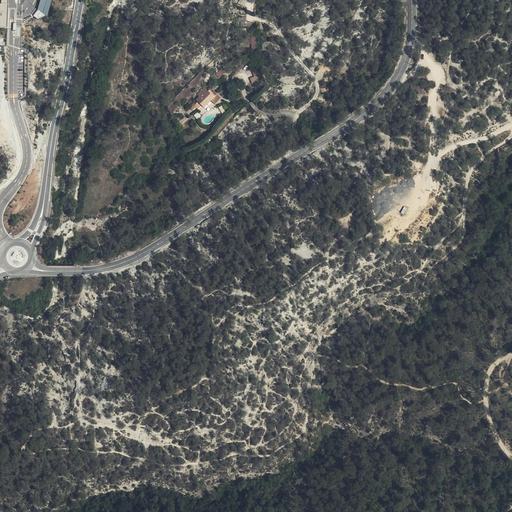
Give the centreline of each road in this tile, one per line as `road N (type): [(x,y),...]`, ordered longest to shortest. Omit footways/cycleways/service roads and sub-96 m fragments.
road 1 (tertiary): [(47,271),(102,268),(137,256),(373,106),(405,61),(411,0)]
road 2 (primary): [(79,0),(46,191)]
road 3 (track): [(261,20),(317,83),(314,97),(292,115)]
road 4 (track): [(511,353),(488,370),(484,386),(488,420),(511,458)]
